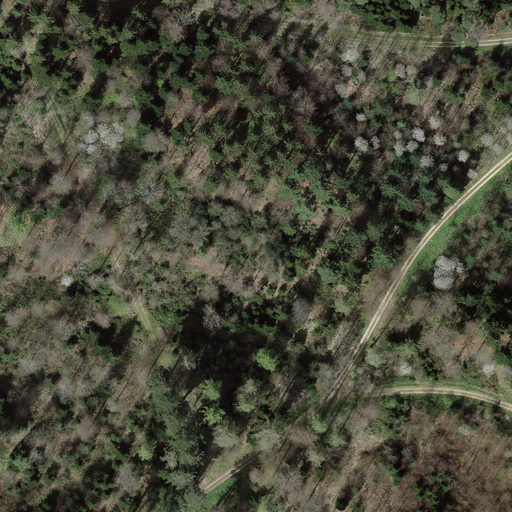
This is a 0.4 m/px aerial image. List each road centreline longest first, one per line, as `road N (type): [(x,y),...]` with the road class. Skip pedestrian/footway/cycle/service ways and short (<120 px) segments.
road 1 (track): [(206,495),(163,356),(3,0)]
road 2 (track): [(511,158),(443,221),(298,430),(182,511)]
road 3 (track): [(131,0),(418,44),(511,40)]
road 4 (track): [(333,389),(456,384),(511,411)]
